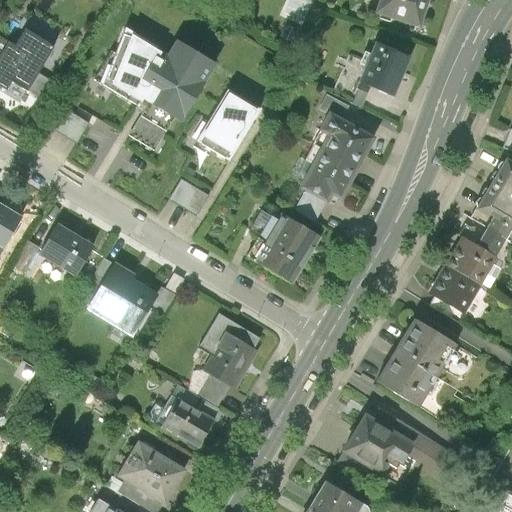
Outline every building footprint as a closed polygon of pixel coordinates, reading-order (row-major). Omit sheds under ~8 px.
[(379,0),(375,15),(417,27),(424,0),(379,0)] [(169,53),(123,29),(94,82),(143,108),(129,135),(157,150),(172,122),(182,128),(217,62),(176,40),(169,53)] [(10,40),(0,57),(0,76),(27,93),(46,62),(10,40)] [(408,58),(375,45),(359,82),(393,95),(408,58)] [(225,89),(191,146),(227,167),(261,110),(225,89)] [(317,110),(328,116),(340,122),(347,107),(324,95),(317,110)] [(50,126),(80,143),(89,127),(59,110),(50,126)] [(329,137),(320,153),(355,172),(373,140),(340,122),(328,116),(319,132),(329,137)] [(511,130),(510,130),(502,148),(511,151),(511,130)] [(339,202),(355,172),(320,153),(301,190),(303,191),(322,202),(326,204),(330,196),(339,202)] [(511,162),(504,158),(475,206),(476,207),(492,216),(511,227),(511,228),(511,162)] [(182,182),(171,202),(195,216),(207,196),(182,182)] [(303,191),(293,209),(312,220),(322,202),(303,191)] [(469,218),(485,227),(492,216),(476,207),(469,218)] [(0,247),(17,220),(0,209),(0,247)] [(250,228),(272,242),(284,222),(263,209),(250,228)] [(485,227),(473,247),(493,258),(511,227),(492,216),(485,227)] [(272,242),(258,264),(291,285),(320,238),(287,217),(284,222),(272,242)] [(56,228),(39,256),(72,276),(89,248),(56,228)] [(460,239),(443,267),(476,286),(493,258),(473,247),(460,239)] [(36,250),(23,242),(7,267),(21,276),(24,271),(36,250)] [(85,287),(92,292),(109,265),(101,260),(85,287)] [(129,272),(111,261),(109,265),(92,292),(84,306),(128,333),(144,308),(153,293),(126,277),(129,272)] [(460,312),(476,286),(443,267),(427,293),(434,297),(454,309),(460,312)] [(153,293),(144,308),(161,318),(174,297),(156,286),(153,293)] [(434,297),(428,306),(449,318),(454,309),(434,297)] [(195,348),(210,357),(224,333),(250,349),(257,338),(216,313),(195,348)] [(412,321),(376,383),(416,407),(452,344),(412,321)] [(210,357),(201,371),(230,389),(253,351),(250,349),(224,333),(210,357)] [(178,400),(160,428),(174,437),(178,432),(197,443),(211,421),(178,400)] [(390,428),(364,412),(342,447),(346,449),(389,476),(401,457),(411,441),(390,428)] [(395,418),(390,428),(411,441),(401,457),(440,481),(456,456),(395,418)] [(134,438),(113,472),(124,479),(162,501),(183,466),(134,438)] [(336,464),(380,491),(389,476),(346,449),(336,464)] [(138,508),(145,511),(155,511),(162,501),(124,479),(115,494),(138,508)] [(511,511),(511,494),(489,480),(471,510),(473,511),(511,511)] [(325,483),(310,506),(319,511),(355,511),(360,504),(325,483)] [(115,494),(108,506),(118,511),(134,511),(138,508),(115,494)] [(118,511),(108,506),(95,498),(86,511),(118,511)]
